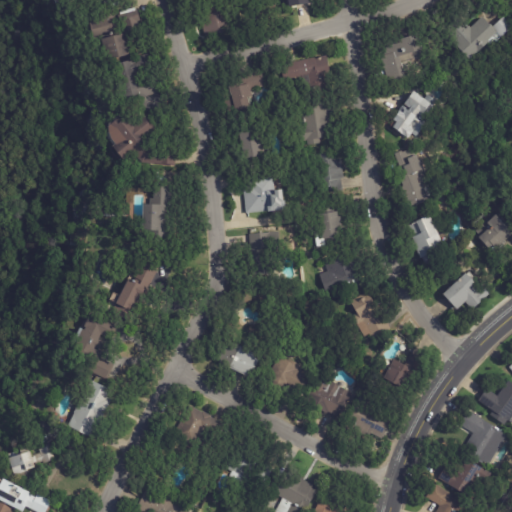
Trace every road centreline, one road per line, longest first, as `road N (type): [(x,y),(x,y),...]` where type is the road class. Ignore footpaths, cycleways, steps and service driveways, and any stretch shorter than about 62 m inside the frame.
road 1 (residential): [(167,0),(219,226),(218,285),(103,511)]
road 2 (residential): [(346,0),(382,247),(402,289),(464,361)]
road 3 (residential): [(392,482),(314,448),(178,369)]
road 4 (tertiary): [(511,317),(438,392),(392,482),(386,511)]
road 5 (residential): [(396,0),(185,64)]
